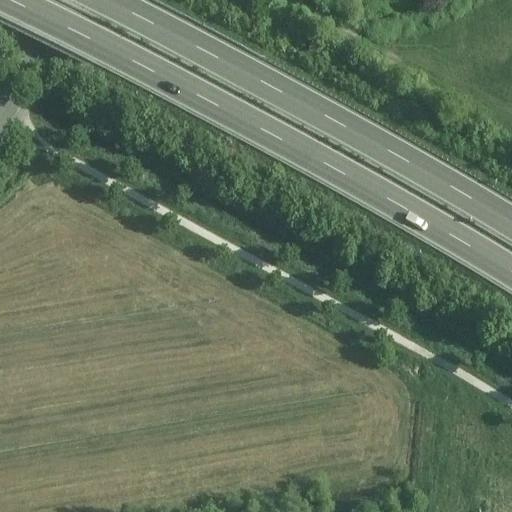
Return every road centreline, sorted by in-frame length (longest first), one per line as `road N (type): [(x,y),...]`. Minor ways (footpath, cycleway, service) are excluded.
road 1 (motorway): [(0,3),(361,188),(511,279)]
road 2 (motorway): [(511,231),(90,0)]
road 3 (unclassified): [(64,0),(9,113)]
